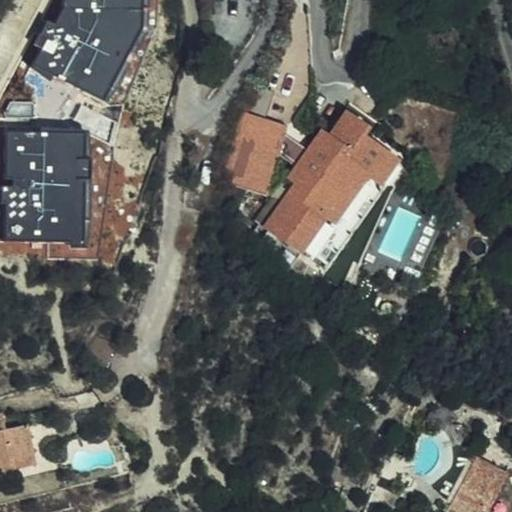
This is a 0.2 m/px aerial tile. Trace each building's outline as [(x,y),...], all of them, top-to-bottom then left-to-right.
[(60,48),(54,45),(49,58),(44,69),(33,64),(27,62),(22,74),(28,77),(16,105),(53,121),(60,105),(67,108),(69,104),(76,87),(82,90),(94,62),(81,57),(90,36),(104,39),(113,0),(77,0),(71,30),(68,29),(60,48)] [(49,58),(38,53),(33,64),(44,69),(49,58)] [(82,90),(76,87),(69,104),(75,106),(82,90)] [(277,115),(231,101),(210,170),(256,184),(269,142),(275,122),(277,115)] [(60,105),(53,121),(60,124),(67,108),(60,105)] [(299,139),(275,122),(269,142),(290,152),(299,139)] [(5,187),(6,244),(90,242),(89,127),(8,128),(8,175),(25,174),(25,186),(5,187)] [(359,196),(352,191),(345,201),(352,206),(359,196)] [(87,375),(98,341),(77,338),(69,363),(87,375)] [(38,445),(51,442),(49,425),(26,428),(24,413),(0,416),(0,455),(12,451),(38,445)] [(52,452),(51,442),(38,445),(12,451),(0,455),(0,468),(17,466),(16,459),(52,452)] [(54,465),(52,452),(16,459),(17,466),(18,471),(54,465)] [(489,473),(479,466),(456,502),(466,508),(489,473)] [(472,511),(495,477),(489,473),(466,508),(471,511),(472,511)]
